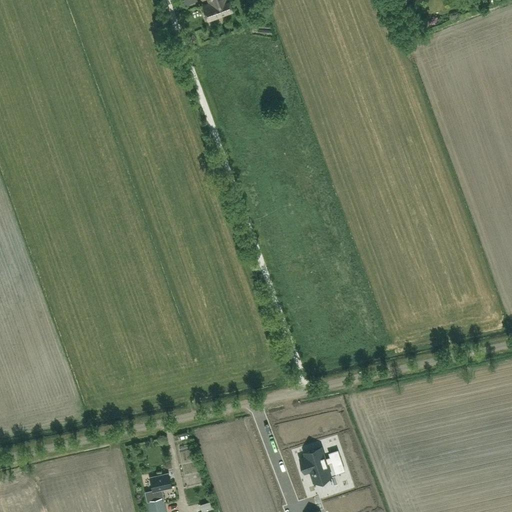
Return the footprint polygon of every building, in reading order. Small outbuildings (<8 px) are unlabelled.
[(202,5),(207,19),(233,10),(228,0),(206,0),(208,3),(202,5)] [(306,456),(300,458),(305,471),(310,470),(316,468),(319,479),(330,475),(334,487),(339,485),(333,466),(328,468),(326,463),(332,461),(333,464),(341,461),(338,450),(329,452),(330,457),(325,459),(321,447),(305,452),(306,456)] [(153,489),(145,491),(147,501),(148,501),(150,511),(166,511),(163,500),(164,500),(161,488),(171,486),(168,473),(150,477),(153,489)] [(305,482),(308,493),(315,491),(321,511),(332,511),(324,485),(314,488),(312,480),(305,482)] [(193,490),(204,490),(204,481),(192,481),(193,490)] [(205,511),(217,508),(214,499),(202,502),(205,511)]
